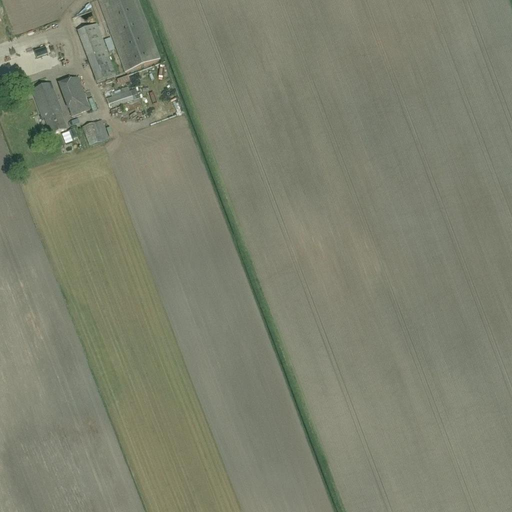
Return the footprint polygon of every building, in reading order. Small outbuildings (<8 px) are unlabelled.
[(137,0),(98,0),(125,73),(160,60),(137,0)] [(97,25),(78,33),(97,84),(116,77),(97,25)] [(110,38),(104,41),(108,52),(115,50),(110,38)] [(48,55),(45,48),(34,53),(36,59),(48,55)] [(78,78),(60,85),(71,117),(90,110),(78,78)] [(51,84),(32,92),(44,121),(46,121),(51,136),(67,130),(61,115),(63,114),(51,84)] [(110,109),(133,101),(139,99),(136,89),(129,92),(128,87),(113,92),(114,97),(107,100),(110,109)] [(133,119),(143,115),(141,109),(131,113),(133,119)] [(101,121),(83,128),(90,147),(109,140),(101,121)]
